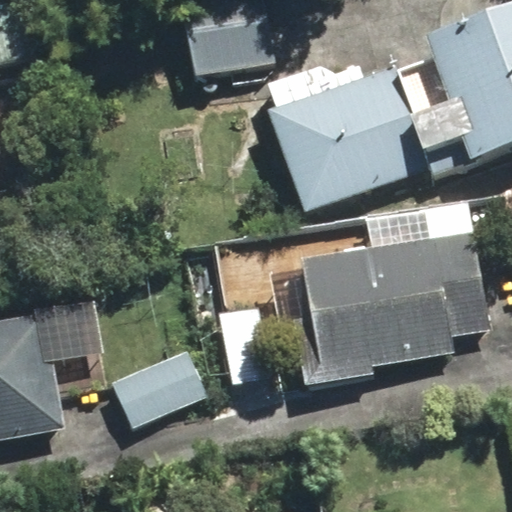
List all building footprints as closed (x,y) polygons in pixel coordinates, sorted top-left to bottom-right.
[(18,10),(0,14),(0,82),(32,76),(18,10)] [(267,20),(185,38),(197,91),(278,74),(267,20)] [(511,20),(424,52),(431,71),(396,84),(393,76),(365,86),(360,73),(334,81),(322,75),(267,94),(277,118),(267,121),(304,224),(430,179),(426,167),(461,155),(469,177),(511,161),(511,20)] [(472,239),(301,271),(323,385),(494,353),(472,239)] [(275,389),(262,317),(219,324),(231,396),(275,389)] [(0,333),(0,449),(64,439),(45,326),(0,333)] [(199,407),(177,359),(113,389),(135,437),(199,407)]
